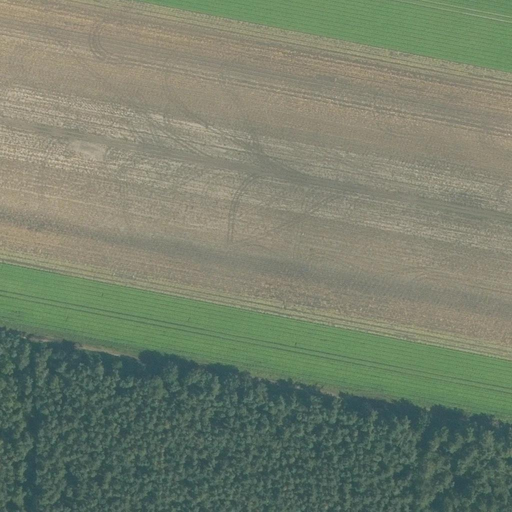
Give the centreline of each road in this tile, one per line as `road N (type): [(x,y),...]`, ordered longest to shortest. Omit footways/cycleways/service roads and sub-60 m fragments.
road 1 (track): [(511,422),(0,323)]
road 2 (track): [(27,511),(28,328)]
